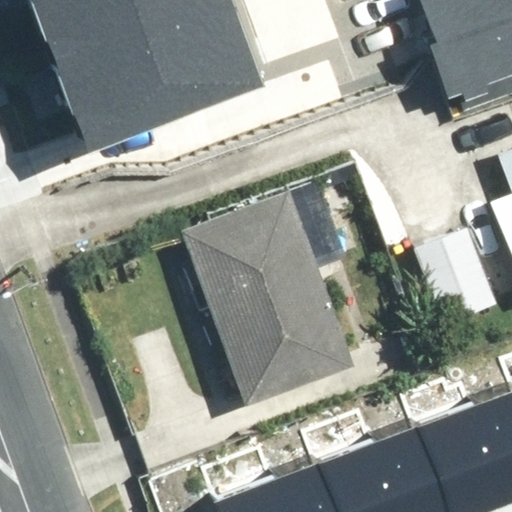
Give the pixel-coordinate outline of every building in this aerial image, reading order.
[(28,0),(75,130),(254,67),(229,0),(28,0)] [(511,0),(409,0),(435,76),(511,50),(511,0)] [(499,215),(422,243),(448,316),(511,293),(511,151),(502,155),(511,182),(511,193),(493,200),(499,215)] [(300,183),(186,225),(200,261),(185,266),(203,316),(218,310),(249,396),(363,355),(300,183)] [(511,392),(221,497),(226,511),(478,511),(511,500),(511,392)]
